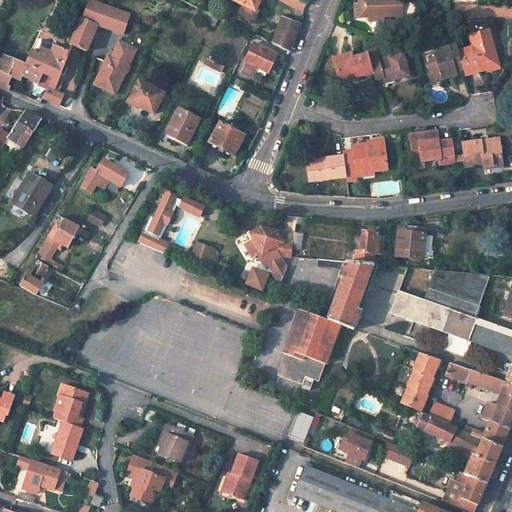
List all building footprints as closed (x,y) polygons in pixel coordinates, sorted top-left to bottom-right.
[(86,51),(97,25),(123,36),(131,17),(91,0),(89,0),(82,18),(80,18),(70,44),(86,51)] [(258,0),(231,0),(231,1),(242,6),(239,14),(254,20),(258,10),(256,8),(258,0)] [(385,16),(404,16),(404,5),(399,0),(377,0),(376,2),(372,2),(371,0),(360,0),(361,2),(357,2),(357,16),(371,16),(371,20),(385,19),(385,16)] [(482,17),(511,17),(511,3),(498,4),(498,3),(482,3),(482,17)] [(291,52),(301,25),(285,19),(275,44),(291,52)] [(248,61),(244,72),(253,76),(257,68),(262,57),(272,61),(277,51),(254,41),(246,60),(248,61)] [(463,76),(490,68),(488,64),(496,61),(491,41),(455,52),(462,73),(463,76)] [(104,62),(97,77),(107,81),(104,88),(116,94),(125,73),(121,71),(124,64),(128,66),(135,49),(117,43),(113,54),(109,64),(104,62)] [(425,66),(428,77),(439,73),(440,77),(445,75),(446,79),(462,73),(455,52),(453,44),(436,50),(434,54),(429,56),(430,58),(425,66)] [(59,106),(64,95),(53,90),(69,52),(54,46),(51,53),(40,48),(39,51),(32,48),(25,64),(25,65),(28,66),(42,72),(52,76),(43,99),(59,106)] [(206,49),(204,55),(217,61),(220,55),(206,49)] [(382,79),(392,76),(394,80),(408,76),(401,54),(387,59),(386,57),(374,60),(371,50),(365,52),(366,55),(372,74),(374,81),(382,79)] [(422,54),(425,66),(430,58),(429,56),(434,54),(436,50),(422,54)] [(109,64),(113,54),(107,53),(104,62),(109,64)] [(4,55),(0,63),(0,87),(7,90),(9,86),(12,77),(21,81),(23,76),(28,66),(25,65),(25,64),(4,55)] [(226,58),(220,55),(217,61),(223,64),(226,58)] [(349,55),(331,60),(336,77),(354,72),(355,76),(355,79),(372,74),(366,55),(354,59),(354,62),(351,63),(350,60),(349,55)] [(262,57),(257,68),(267,73),(272,61),(262,57)] [(28,66),(23,76),(39,83),(42,72),(28,66)] [(354,72),(336,77),(337,81),(355,76),(354,72)] [(430,83),(442,80),(440,77),(439,73),(428,77),(430,83)] [(107,81),(97,77),(94,84),(104,88),(107,81)] [(137,81),(127,102),(152,114),(162,93),(137,81)] [(177,109),(167,133),(188,143),(199,119),(177,109)] [(8,139),(24,149),(42,121),(25,113),(10,136),(8,139)] [(219,123),(209,143),(232,156),(243,136),(219,123)] [(10,136),(0,129),(0,144),(3,147),(8,139),(10,136)] [(448,143),(435,144),(434,135),(425,136),(425,133),(407,135),(409,158),(417,157),(418,162),(421,161),(431,160),(435,162),(435,165),(451,163),(450,157),(448,143)] [(496,139),(459,144),(460,156),(462,166),(480,163),(480,165),(498,163),(496,139)] [(347,177),(358,176),(358,174),(376,171),(388,170),(385,142),(368,145),(353,147),(354,151),(344,152),(344,156),(347,177)] [(326,160),(307,163),(309,183),(347,177),(344,156),(326,159),(326,160)] [(451,163),(452,167),(462,166),(460,156),(450,157),(451,163)] [(417,157),(409,158),(410,168),(421,167),(421,161),(418,162),(417,157)] [(85,176),(88,178),(82,188),(91,193),(96,184),(104,188),(109,179),(121,186),(128,173),(113,165),(111,167),(102,161),(96,171),(90,168),(85,176)] [(52,187),(30,174),(12,203),(34,217),(52,187)] [(167,195),(155,220),(168,227),(174,215),(169,214),(176,199),(167,195)] [(88,218),(102,226),(108,216),(94,208),(88,218)] [(58,269),(60,266),(51,260),(57,249),(61,251),(64,247),(67,249),(79,228),(61,219),(38,258),(49,264),(58,269)] [(397,256),(423,258),(423,255),(431,256),(433,235),(425,234),(425,229),(410,227),(409,233),(399,232),(397,256)] [(260,229),(250,234),(252,238),(260,251),(256,254),(263,266),(267,264),(279,284),(292,257),(292,250),(293,245),(281,243),(275,233),(260,229)] [(384,239),(373,238),(374,233),(363,233),(359,263),(377,265),(382,266),(384,239)] [(292,250),(297,250),(297,246),(300,246),(302,234),(294,234),(293,245),(292,250)] [(260,251),(252,238),(244,243),(252,256),(256,254),(260,251)] [(214,247),(196,241),(192,251),(199,254),(195,262),(207,267),(214,247)] [(199,254),(192,251),(189,260),(195,262),(199,254)] [(36,296),(41,285),(38,283),(49,264),(38,258),(21,287),(36,296)] [(345,268),(347,262),(321,260),(320,266),(345,268)] [(345,268),(343,276),(346,277),(331,320),(342,324),(354,328),(375,272),(377,265),(359,263),(347,262),(345,268)] [(375,272),(405,274),(407,268),(382,266),(377,265),(375,272)] [(252,269),(245,285),(261,292),(268,275),(252,269)] [(448,272),(445,280),(434,276),(424,300),(474,317),(488,276),(448,272)] [(400,291),(392,313),(511,354),(511,367),(506,383),(511,384),(511,330),(474,317),(424,300),(400,291)] [(331,320),(303,309),(287,353),(288,353),(309,361),(308,364),(324,372),(342,324),(331,320)] [(400,404),(422,413),(442,361),(420,352),(400,404)] [(288,353),(280,374),(295,380),(304,383),(307,376),(303,375),(308,364),(309,361),(288,353)] [(471,436),(501,449),(505,438),(511,420),(511,384),(506,383),(450,363),(446,375),(488,390),(502,397),(497,408),(489,404),(482,420),(490,424),(487,431),(485,430),(483,435),(473,430),(471,436)] [(308,364),(303,375),(307,376),(321,382),(324,372),(308,364)] [(79,427),(82,419),(79,417),(82,408),(80,407),(86,392),(67,385),(63,396),(61,395),(55,409),(57,410),(53,418),(62,421),(79,427)] [(0,419),(2,421),(7,414),(5,413),(15,395),(5,391),(2,399),(0,398),(0,419)] [(434,401),(429,413),(451,422),(456,410),(434,401)] [(316,412),(300,406),(291,430),(307,436),(316,412)] [(470,459),(463,475),(485,485),(493,467),(501,449),(471,436),(430,418),(423,415),(416,430),(424,433),(449,444),(447,449),(470,459)] [(62,421),(51,453),(71,460),(83,428),(79,427),(62,421)] [(161,447),(158,454),(179,463),(187,442),(190,444),(193,436),(191,435),(193,431),(177,424),(175,428),(165,425),(159,441),(162,443),(161,447)] [(356,438),(357,465),(371,465),(370,437),(356,438)] [(409,468),(415,453),(388,442),(382,457),(409,468)] [(230,474),(223,491),(242,499),(251,475),(258,478),(264,464),(256,461),(257,460),(238,453),(230,474)] [(178,472),(133,454),(125,474),(133,477),(140,480),(136,490),(132,488),(129,497),(145,504),(151,491),(159,494),(165,480),(174,484),(178,472)] [(63,471),(33,461),(21,456),(18,465),(30,469),(24,488),(31,491),(38,493),(41,486),(55,490),(63,471)] [(379,511),(384,501),(302,468),(291,497),(329,511),(379,511)] [(230,474),(226,472),(219,490),(223,491),(230,474)] [(459,474),(451,493),(447,491),(442,503),(465,511),(473,511),(479,499),(485,485),(463,475),(459,474)] [(129,487),(132,488),(136,490),(140,480),(133,477),(129,487)] [(95,494),(99,483),(91,480),(86,495),(94,498),(95,494)] [(151,491),(145,504),(154,508),(159,494),(151,491)] [(104,497),(95,494),(94,498),(92,505),(100,507),(104,497)] [(31,498),(21,495),(20,499),(29,503),(31,498)] [(443,511),(422,503),(418,511),(413,511),(384,501),(379,511),(443,511)]
